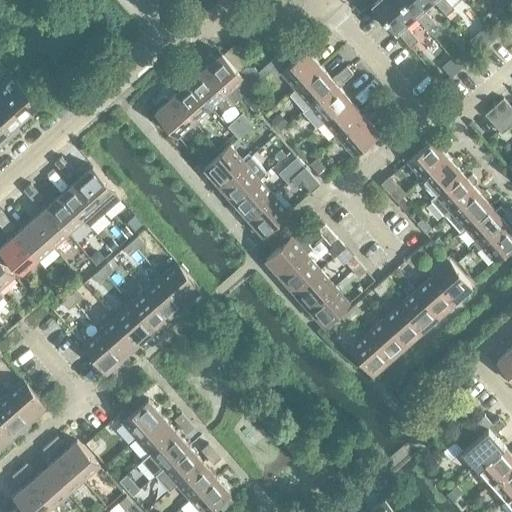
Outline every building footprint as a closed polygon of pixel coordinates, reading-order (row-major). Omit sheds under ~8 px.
[(415,15),(402,0),(377,0),(373,4),(396,31),(397,31),(410,46),(418,39),(405,24),(415,15)] [(402,0),(415,15),(428,30),(436,23),(423,8),(431,0),(433,0),(446,14),(454,7),(447,0),(402,0)] [(282,72),(296,88),(321,65),(306,48),(292,60),(286,54),(278,53),(258,70),(263,77),(272,69),(278,75),(282,72)] [(236,101),(263,77),(258,70),(254,66),(245,65),(239,71),(222,51),(215,58),(211,53),(206,57),(206,61),(208,64),(205,67),(233,99),(234,99),(236,101)] [(304,109),(307,107),(335,81),(321,65),(296,88),(290,92),(304,109)] [(347,65),(342,69),(348,76),(353,72),(347,65)] [(230,102),(233,99),(205,67),(201,70),(199,67),(195,66),(190,71),(195,76),(189,81),(211,106),(224,95),(230,102)] [(8,77),(0,84),(0,92),(22,118),(32,109),(36,114),(43,108),(8,69),(4,73),(8,77)] [(348,76),(342,69),(337,73),(343,81),(348,76)] [(198,118),(211,106),(189,81),(183,86),(178,81),(173,86),(173,90),(175,92),(172,95),(198,124),(201,121),(198,118)] [(313,107),(324,120),(349,98),(335,81),(307,107),(310,110),(313,107)] [(245,98),(256,111),(264,103),(253,91),(245,98)] [(0,123),(11,136),(17,131),(13,126),(22,118),(0,92),(0,123)] [(194,127),(198,124),(172,95),(169,98),(167,95),(163,95),(158,99),(162,104),(155,110),(178,136),(191,124),(194,127)] [(375,97),(370,101),(377,109),(382,105),(375,97)] [(511,106),(503,97),(494,105),(511,124),(511,122),(511,106)] [(332,136),(335,139),(364,114),(349,98),(324,120),(335,133),(332,136)] [(377,109),(370,101),(365,106),(372,113),(377,109)] [(511,124),(494,105),(485,113),(502,132),(511,124)] [(258,113),(251,118),(255,123),(261,117),(258,113)] [(364,114),(335,139),(338,143),(341,140),(353,153),(379,131),(364,114)] [(286,124),(278,115),(272,120),(280,129),(286,124)] [(0,137),(1,136),(5,141),(11,136),(0,123),(0,137)] [(416,177),(419,180),(448,155),(445,152),(448,149),(448,145),(444,140),(439,145),(433,138),(408,160),(420,174),(416,177)] [(217,180),(220,183),(252,155),(249,151),(242,158),(230,144),(204,166),(210,173),(206,177),(210,182),(214,182),(217,180)] [(210,154),(204,147),(194,155),(201,162),(210,154)] [(234,199),(259,177),(266,171),(252,155),(220,183),(223,187),(220,189),(220,193),(224,198),(229,194),(234,199)] [(426,181),(437,194),(462,171),(457,165),(462,161),(458,156),(454,156),(451,158),(448,155),(419,180),(422,184),(426,181)] [(55,162),(61,168),(67,163),(61,156),(55,162)] [(309,163),(317,172),(325,165),(317,156),(309,163)] [(67,163),(61,168),(67,175),(73,170),(67,163)] [(93,165),(76,179),(100,206),(116,191),(93,165)] [(296,174),(311,191),(320,183),(305,166),(296,174)] [(445,209),(448,213),(476,188),(474,184),(476,182),(477,178),(472,173),(467,177),(462,171),(437,194),(448,206),(445,209)] [(382,182),(398,200),(404,194),(389,176),(382,182)] [(245,212),(248,216),(273,193),(259,177),(234,199),(239,205),(234,209),(238,214),(242,215),(245,212)] [(76,179),(61,193),(84,219),(100,206),(76,179)] [(24,189),(30,195),(37,190),(31,183),(24,189)] [(461,230),(465,226),(491,204),(486,198),(491,194),(486,189),(482,188),(479,191),(476,188),(448,213),(446,214),(461,230)] [(37,190),(30,195),(36,202),(43,197),(37,190)] [(61,193),(46,206),(69,232),(84,219),(61,193)] [(273,193),(248,216),(251,219),(248,222),(248,225),(252,230),(257,226),(263,233),(288,211),(273,193)] [(412,202),(404,194),(398,200),(405,208),(412,202)] [(473,242),(476,245),(505,220),(502,217),(505,214),(505,210),(501,205),(496,210),(491,204),(465,226),(477,239),(473,242)] [(46,206),(31,219),(54,246),(69,232),(46,206)] [(6,217),(0,222),(6,229),(12,223),(6,217)] [(433,226),(425,217),(418,223),(426,232),(433,226)] [(31,219),(15,233),(38,259),(54,246),(31,219)] [(505,220),(476,245),(479,249),(483,246),(495,259),(511,244),(511,220),(511,221),(508,223),(505,220)] [(318,229),(324,236),(331,230),(325,223),(318,229)] [(281,274),(306,252),(312,247),(297,229),(266,257),(281,274)] [(331,230),(324,236),(331,243),(338,237),(331,230)] [(38,259),(15,233),(0,246),(0,248),(22,274),(38,259)] [(138,235),(130,241),(137,248),(144,242),(138,235)] [(329,249),(334,256),(345,246),(338,238),(331,244),(332,246),(329,249)] [(137,248),(130,241),(123,247),(130,254),(137,248)] [(449,251),(457,261),(465,255),(457,245),(449,251)] [(420,246),(413,252),(419,259),(426,253),(420,246)] [(281,274),(295,290),(320,268),(306,252),(281,274)] [(419,259),(413,252),(406,258),(412,265),(419,259)] [(347,261),(353,268),(360,262),(353,255),(347,261)] [(0,258),(0,287),(15,275),(0,258)] [(450,259),(433,274),(455,300),(472,285),(450,259)] [(107,261),(100,268),(107,275),(114,269),(107,261)] [(177,261),(161,275),(184,302),(200,287),(187,272),(189,270),(182,263),(180,265),(177,261)] [(360,262),(353,268),(359,275),(366,269),(360,262)] [(107,275),(100,268),(93,274),(99,281),(107,275)] [(295,290),(309,307),(335,284),(320,268),(295,290)] [(433,274),(416,288),(439,314),(455,300),(433,274)] [(161,275),(146,289),(169,315),(184,302),(161,275)] [(388,275),(381,281),(387,288),(394,282),(388,275)] [(387,288),(381,281),(374,287),(380,294),(387,288)] [(335,284),(309,307),(324,324),(345,305),(350,301),(335,284)] [(77,288),(69,295),(76,302),(83,295),(77,288)] [(416,288),(400,303),(422,328),(439,314),(416,288)] [(146,289),(130,302),(153,328),(169,315),(146,289)] [(76,302),(69,295),(62,301),(68,308),(76,302)] [(130,302),(115,316),(138,342),(153,328),(130,302)] [(356,303),(349,309),(354,316),(361,310),(356,303)] [(400,303),(384,317),(406,342),(422,328),(400,303)] [(354,316),(349,309),(341,315),(347,322),(354,316)] [(115,316),(100,329),(123,355),(138,342),(115,316)] [(384,317),(368,331),(390,357),(406,342),(384,317)] [(123,355),(100,329),(83,343),(106,370),(123,355)] [(390,357),(368,331),(351,346),(373,372),(390,357)] [(511,346),(497,359),(511,376),(511,346)] [(24,378),(7,392),(30,418),(47,404),(24,378)] [(7,392),(0,398),(0,414),(15,432),(30,418),(7,392)] [(122,421),(136,437),(162,414),(148,397),(122,421)] [(175,418),(181,425),(188,419),(182,412),(175,418)] [(455,439),(478,465),(503,443),(497,436),(501,432),(498,429),(505,423),(499,416),(492,422),(484,413),(475,422),(455,439)] [(0,414),(0,444),(15,432),(0,414)] [(136,437),(150,452),(176,429),(162,414),(136,437)] [(188,419),(181,425),(187,431),(194,426),(188,419)] [(150,452),(163,467),(189,444),(176,429),(150,452)] [(57,435),(51,441),(56,448),(63,442),(57,435)] [(86,442),(92,448),(99,442),(93,436),(86,442)] [(77,439),(61,453),(84,479),(100,465),(77,439)] [(56,448),(51,441),(44,447),(50,453),(56,448)] [(202,448),(208,455),(214,450),(208,443),(202,448)] [(478,465),(492,481),(511,463),(511,452),(503,443),(478,465)] [(163,467),(177,483),(203,460),(189,444),(163,467)] [(214,450),(208,455),(214,462),(221,456),(214,450)] [(61,453),(45,466),(69,492),(84,479),(61,453)] [(177,483),(190,498),(216,475),(203,460),(177,483)] [(27,462),(20,468),(26,475),(32,469),(27,462)] [(511,463),(492,481),(506,497),(511,492),(511,463)] [(45,466),(30,480),(53,506),(69,492),(45,466)] [(26,475),(20,468),(13,474),(19,480),(26,475)] [(216,475),(190,498),(202,511),(206,511),(208,511),(210,511),(217,506),(215,504),(231,491),(216,475)] [(14,494),(20,501),(21,501),(31,511),(46,511),(53,506),(30,480),(14,494)] [(119,501),(126,509),(133,502),(126,495),(119,501)] [(398,511),(385,497),(369,511),(398,511)] [(20,501),(8,511),(31,511),(21,501),(20,501)]
